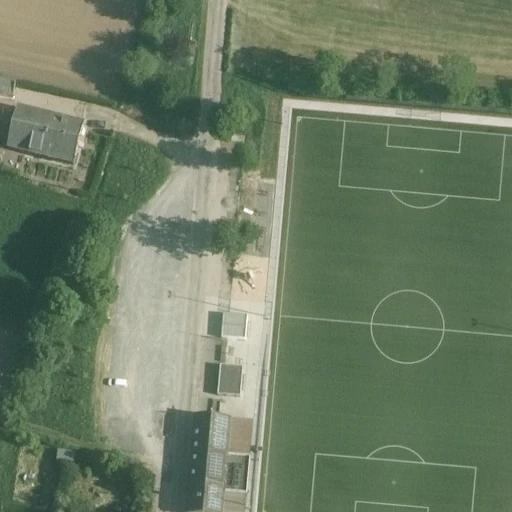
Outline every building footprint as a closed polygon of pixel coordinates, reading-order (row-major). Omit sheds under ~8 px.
[(15,88),(0,85),(0,99),(12,102),(15,88)] [(83,128),(17,112),(7,152),(73,169),(83,128)] [(247,318),(223,316),(221,340),(245,342),(247,318)] [(243,370),(220,368),(217,397),(240,399),(243,370)] [(219,511),(228,421),(195,418),(187,511),(219,511)] [(75,455),(56,452),(55,461),(73,464),(75,455)]
